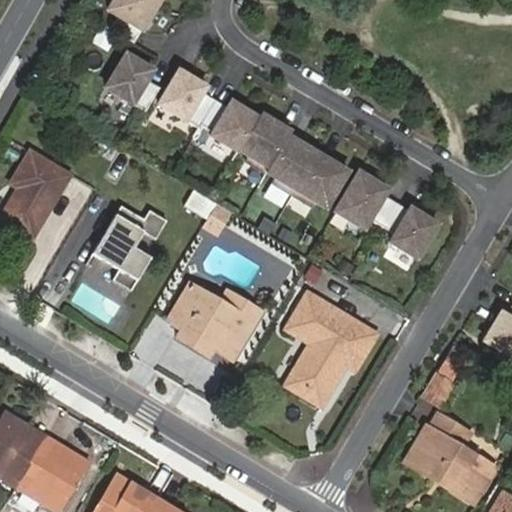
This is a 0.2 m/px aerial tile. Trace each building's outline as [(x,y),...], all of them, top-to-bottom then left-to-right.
[(128,43),(153,0),(108,0),(102,10),(113,16),(105,29),(128,43)] [(104,51),(113,35),(98,26),(89,41),(104,51)] [(148,73),(121,56),(101,90),(140,113),(155,90),(142,82),(148,73)] [(344,175),(284,139),(286,135),(256,116),(253,120),(226,104),(223,109),(198,94),(201,89),(174,73),(154,106),(187,126),(189,123),(200,129),(198,133),(225,150),(226,148),(235,153),(233,158),(253,170),(262,175),(259,179),(280,192),(300,204),(303,200),(312,205),(322,211),(344,175)] [(0,216),(0,224),(28,240),(65,178),(26,154),(8,187),(14,191),(0,216)] [(405,214),(381,199),(384,193),(355,175),(331,214),(346,223),(348,221),(362,230),(367,222),(392,236),(387,244),(414,261),(434,227),(407,211),(405,214)] [(70,177),(45,225),(68,237),(93,189),(70,177)] [(223,213),(211,205),(198,227),(210,234),(223,213)] [(125,292),(145,259),(129,249),(138,234),(150,240),(161,222),(144,212),(138,221),(115,208),(87,255),(113,271),(107,281),(125,292)] [(258,315),(239,303),(234,312),(221,304),(191,285),(167,324),(179,332),(212,351),(229,362),(258,315)] [(234,312),(239,303),(226,295),(221,304),(234,312)] [(281,333),(296,342),(299,336),(311,343),(307,350),(286,384),(303,394),(300,400),(317,411),(336,379),(328,375),(333,366),(341,371),(349,375),(369,341),(303,300),(281,333)] [(511,325),(494,314),(478,343),(511,363),(511,325)] [(206,360),(212,351),(179,332),(174,341),(206,360)] [(299,336),(296,342),(307,350),(311,343),(299,336)] [(464,357),(447,347),(418,394),(436,405),(464,357)] [(336,379),(341,371),(333,366),(328,375),(336,379)] [(283,390),(300,400),(303,394),(286,384),(283,390)] [(443,482),(441,487),(469,505),(492,468),(462,450),(471,437),(439,416),(431,429),(427,428),(417,445),(424,451),(415,464),(443,482)] [(19,441),(25,432),(0,417),(0,484),(45,511),(59,511),(86,468),(59,453),(53,462),(19,441)] [(59,453),(25,432),(19,441),(53,462),(59,453)] [(405,465),(441,487),(443,482),(415,464),(424,451),(417,445),(405,465)] [(167,511),(112,479),(92,511),(167,511)] [(511,511),(511,503),(497,494),(486,511),(511,511)]
